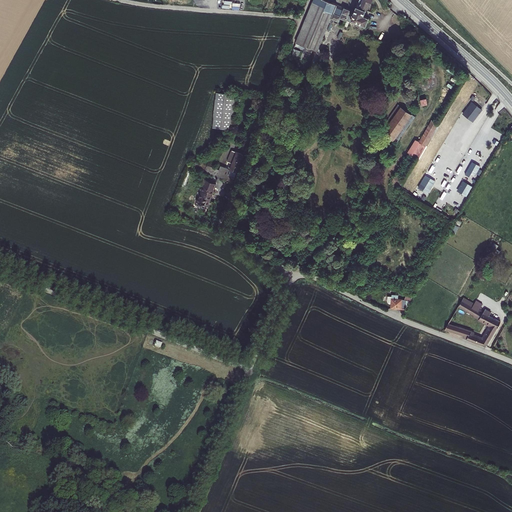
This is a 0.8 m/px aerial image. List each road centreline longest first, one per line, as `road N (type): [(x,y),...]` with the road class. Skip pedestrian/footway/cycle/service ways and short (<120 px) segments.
road 1 (unclassified): [(0,272),(250,370),(289,275),(311,276),(511,362)]
road 2 (track): [(308,0),(219,230),(289,275)]
road 3 (track): [(301,17),(114,0)]
road 4 (secondary): [(511,101),(401,0)]
